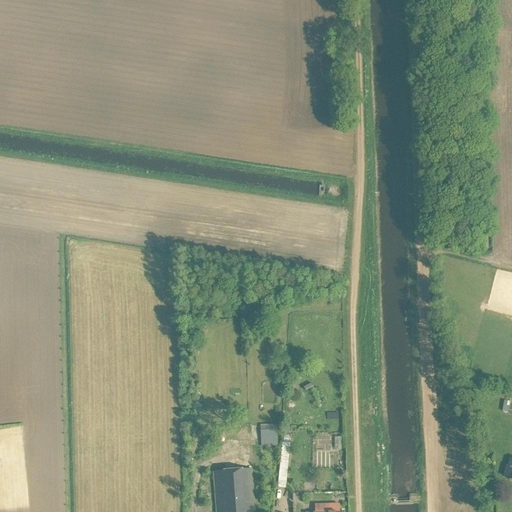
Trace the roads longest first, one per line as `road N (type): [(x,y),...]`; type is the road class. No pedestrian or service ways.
road 1 (track): [(437,511),(417,0)]
road 2 (track): [(358,511),(357,0)]
